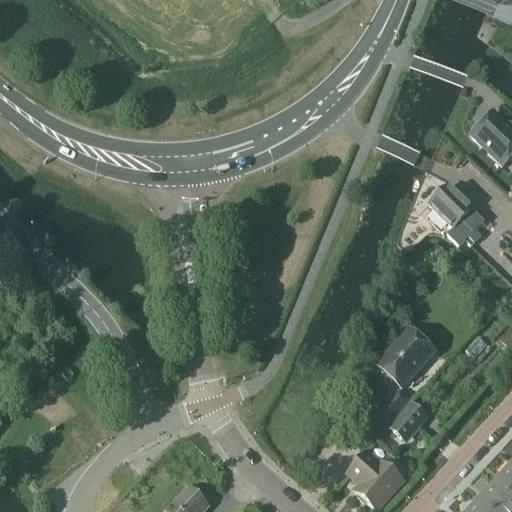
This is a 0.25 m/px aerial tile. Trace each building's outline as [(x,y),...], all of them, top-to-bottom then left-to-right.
[(511,127),(509,130),(493,115),(481,128),(475,127),(472,131),(472,137),(470,139),(502,170),(511,159),(511,127)] [(458,250),(473,235),(461,224),(471,213),(447,189),(428,208),(452,232),(446,238),(458,250)] [(480,234),(467,247),(491,269),(503,256),(480,234)] [(402,392),(433,356),(409,334),(377,369),(402,392)] [(68,384),(74,378),(68,372),(62,378),(68,384)] [(388,426),(407,405),(397,396),(378,417),(388,426)] [(418,431),(426,422),(410,408),(389,430),(401,442),(413,428),(418,431)] [(378,469),(364,457),(347,476),(361,488),(354,496),(357,498),(357,501),(364,507),(367,507),(372,511),(376,511),(402,484),(381,466),(378,469)] [(511,469),(509,466),(493,484),(511,501),(511,469)] [(511,511),(511,501),(493,484),(476,502),(487,511),(511,511)] [(206,511),(208,510),(188,491),(166,511),(206,511)] [(487,511),(476,502),(466,511),(487,511)]
